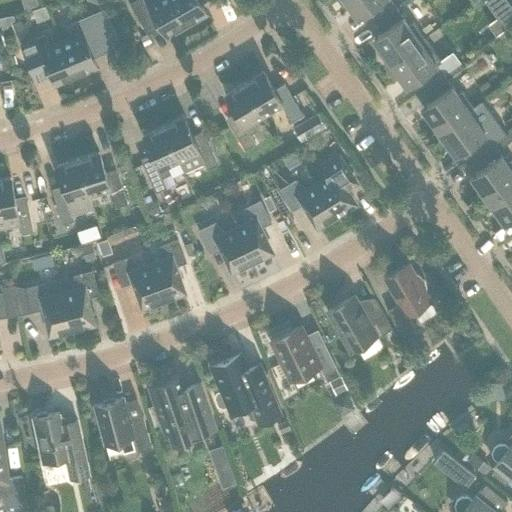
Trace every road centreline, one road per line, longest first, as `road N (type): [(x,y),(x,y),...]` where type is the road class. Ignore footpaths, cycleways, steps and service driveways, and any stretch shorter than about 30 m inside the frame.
road 1 (residential): [(0,387),(221,325),(339,268),(430,198)]
road 2 (residential): [(0,142),(52,133),(160,91),(291,5)]
road 3 (residential): [(430,198),(291,5)]
road 4 (residential): [(511,313),(430,198)]
